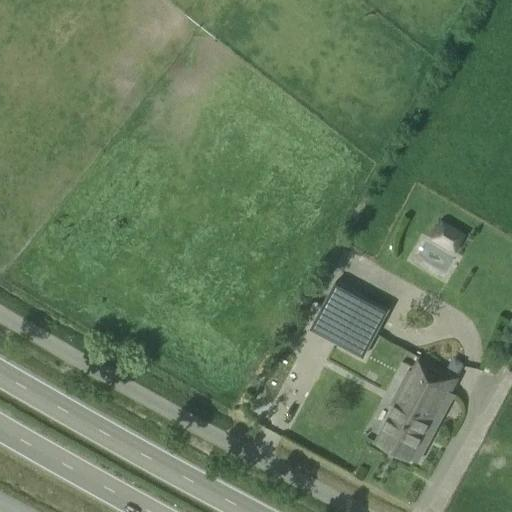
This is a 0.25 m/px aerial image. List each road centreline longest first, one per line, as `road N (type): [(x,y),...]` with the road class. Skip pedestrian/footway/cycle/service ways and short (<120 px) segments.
road 1 (unclassified): [(365,511),(0,310)]
road 2 (primary): [(249,511),(0,372)]
road 3 (primary): [(0,430),(144,511)]
